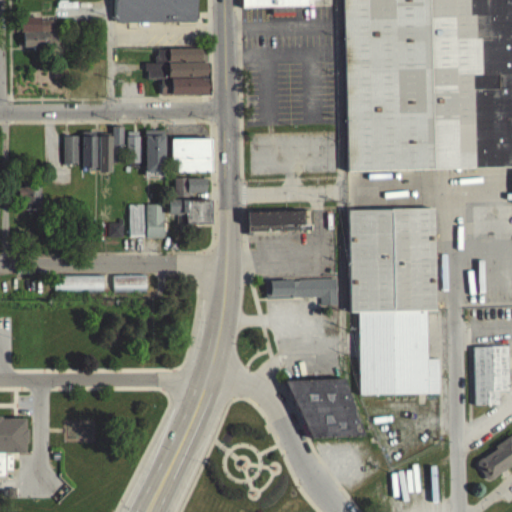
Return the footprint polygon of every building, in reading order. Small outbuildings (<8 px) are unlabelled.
[(194,0),(195,17),(193,20),(113,21),(113,0),(194,0)] [(238,14),(237,0),(304,0),(304,11),(290,12),(291,21),(268,21),(268,13),(238,14)] [(511,172),(343,177),(338,0),(511,0),(511,172)] [(21,38),(21,53),(55,54),(56,24),(14,24),(14,38),(21,38)] [(206,60),(206,47),(157,47),(157,54),(154,54),(154,60),(206,60)] [(206,76),(206,61),(146,61),(146,77),(169,77),(206,76)] [(206,76),(169,77),(169,92),(206,92),(206,76)] [(159,84),(158,101),(205,101),(206,85),(159,84)] [(120,132),(120,157),(109,158),(108,132),(120,132)] [(160,141),(161,141),(161,176),(141,177),(141,141),(141,135),(160,135),(160,141)] [(79,173),(78,137),(91,137),(92,173),(79,173)] [(129,162),(123,162),(123,141),(123,137),(135,137),(135,141),(136,141),(136,159),(138,159),(138,168),(129,168),(129,162)] [(208,137),(169,137),(169,157),(208,156),(208,137)] [(62,141),(62,139),(65,139),(65,141),(75,141),(75,169),(59,169),(59,141),(62,141)] [(94,139),(107,139),(108,177),(95,177),(94,139)] [(208,156),(208,170),(170,170),(169,157),(208,156)] [(184,198),(184,202),(170,202),(170,183),(185,183),(202,183),(201,198),(184,198)] [(25,213),(25,208),(20,208),(20,203),(15,203),(15,192),(20,192),(20,186),(37,186),(37,208),(36,208),(36,213),(25,213)] [(178,206),(208,205),(208,229),(178,230),(178,220),(164,220),(164,205),(178,205),(178,206)] [(139,210),(140,241),(126,241),(125,210),(139,210)] [(143,244),(142,210),(160,210),(161,243),(143,244)] [(248,237),(307,236),(307,229),(300,229),(299,216),(247,217),(247,214),(242,214),(240,216),(241,238),(243,240),(248,240),(248,237)] [(343,215),(345,317),(353,317),(355,400),(435,398),(435,364),(422,365),(421,314),(430,314),(428,214),(343,215)] [(104,242),(104,228),(119,228),(119,242),(104,242)] [(51,298),(51,280),(100,280),(100,298),(51,298)] [(109,281),(142,280),(142,298),(110,299),(109,281)] [(265,286),(287,286),(287,287),(295,286),(295,285),(334,284),(335,310),(315,310),(315,302),(289,303),(262,304),(261,287),(265,286)] [(470,410),(469,352),(503,351),(504,396),(494,396),(494,410),(470,410)] [(279,386),(282,391),(287,402),(294,418),(300,432),(303,439),(305,443),(359,441),(339,384),(279,386)] [(0,424),(21,424),(21,434),(23,434),(23,448),(21,448),(21,458),(1,458),(1,461),(10,461),(10,475),(2,475),(2,481),(0,481),(0,424)] [(478,464),(492,454),(490,451),(506,440),(508,443),(511,440),(511,467),(491,482),(488,484),(485,485),(482,485),(479,483),(472,473),(471,470),(472,468),(473,466),(478,464)]
